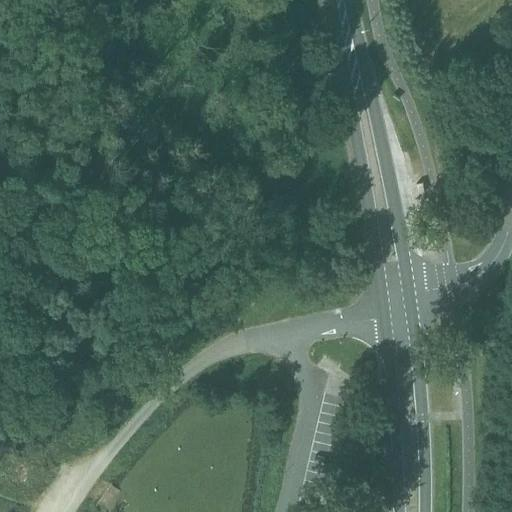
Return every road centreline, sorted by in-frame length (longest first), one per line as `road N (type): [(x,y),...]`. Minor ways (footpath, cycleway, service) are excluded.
road 1 (secondary): [(330,0),(384,317)]
road 2 (secondary): [(410,294),(350,0)]
road 3 (unclassified): [(70,511),(120,440),(194,366),(243,342),(291,337)]
road 4 (secondary): [(425,511),(410,294)]
road 5 (secondary): [(384,317),(399,511)]
road 6 (unclassified): [(285,511),(313,389),(291,337)]
road 7 (unclassified): [(410,294),(452,287),(485,270),(505,239),(511,192)]
